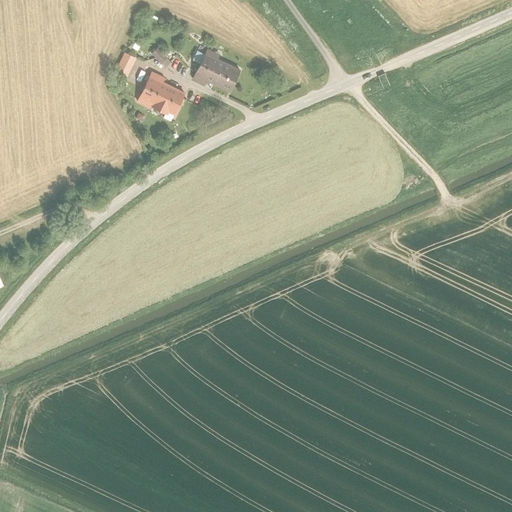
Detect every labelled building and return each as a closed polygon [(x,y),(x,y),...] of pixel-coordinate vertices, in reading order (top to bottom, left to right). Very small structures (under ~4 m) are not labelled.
[(206,47),(199,61),(237,79),(242,69),(218,58),(221,54),(206,47)] [(161,49),(154,55),(164,65),(170,60),(161,49)] [(137,59),(126,54),(116,73),(127,78),(137,59)] [(237,79),(199,61),(193,75),(207,82),(209,79),(232,90),(237,79)] [(147,71),(134,99),(148,106),(150,102),(174,113),(184,92),(161,81),(163,78),(147,71)]
